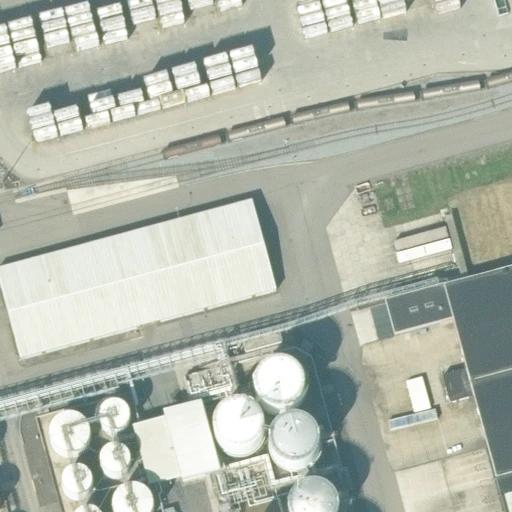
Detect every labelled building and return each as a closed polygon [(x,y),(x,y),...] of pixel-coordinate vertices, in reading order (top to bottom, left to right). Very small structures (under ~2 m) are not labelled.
[(0,270),(0,283),(21,360),(40,355),(275,292),(251,203),(0,270)] [(511,511),(511,269),(432,291),(441,325),(453,322),(466,371),(442,377),(449,404),(473,398),(504,511),(511,511)] [(256,381),(254,390),(256,398),(260,406),(267,411),(275,414),(284,414),(292,411),(298,406),(303,398),(304,390),(303,381),(298,374),(292,368),(284,365),(275,365),(267,368),(260,374),(256,381)] [(98,418),(99,424),(105,431),(114,432),(122,429),(126,422),(126,414),(123,408),(117,404),(109,404),(103,407),(99,412),(98,418)] [(214,423),(213,431),(214,440),(219,447),(225,453),(233,456),(242,456),(250,453),(257,447),(261,440),(263,431),(261,423),(257,415),(250,410),(242,407),(233,407),(225,410),(219,415),(214,423)] [(51,434),(51,444),(55,452),(62,457),(71,458),(80,456),(86,450),(89,442),(89,434),(86,427),(80,422),(73,419),(63,420),(55,426),(51,434)] [(149,487),(170,481),(183,478),(167,420),(134,428),(149,487)] [(271,438),(269,447),(271,455),(275,462),(282,468),(290,471),(298,471),(306,468),(313,462),(317,455),(319,447),(317,438),(313,431),(306,425),(298,422),(290,422),(282,425),(275,431),(271,438)] [(98,463),(100,469),(106,475),(114,477),(122,473),(127,466),(127,459),(123,452),(117,449),(110,448),(104,451),(100,456),(98,463)] [(60,484),(61,490),(67,496),(76,498),(84,495),(88,487),(88,480),(85,474),(79,470),(71,470),(65,472),(61,477),(60,484)] [(290,503),(288,511),(337,511),(338,511),(336,503),(332,496),(325,490),(317,487),(309,487),(301,490),(294,496),(290,503)] [(116,502),(114,511),(113,511),(154,511),(154,510),(152,502),(147,494),(138,490),(129,491),(121,495),(116,502)]
